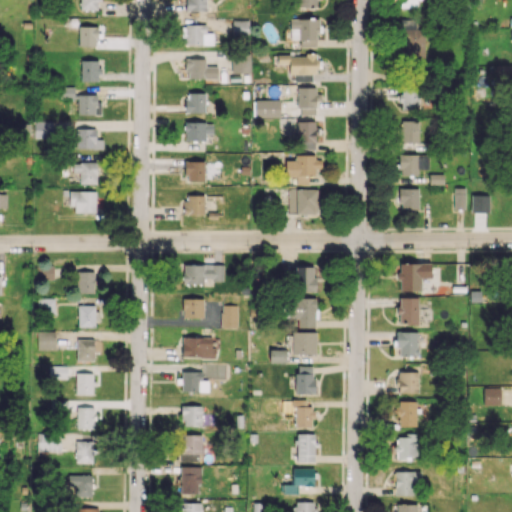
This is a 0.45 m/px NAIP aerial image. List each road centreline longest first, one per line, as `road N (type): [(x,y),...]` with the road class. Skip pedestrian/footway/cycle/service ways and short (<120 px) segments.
road 1 (residential): [(360,0),(354,511)]
road 2 (residential): [(143,0),(137,511)]
road 3 (residential): [(511,239),(0,243)]
